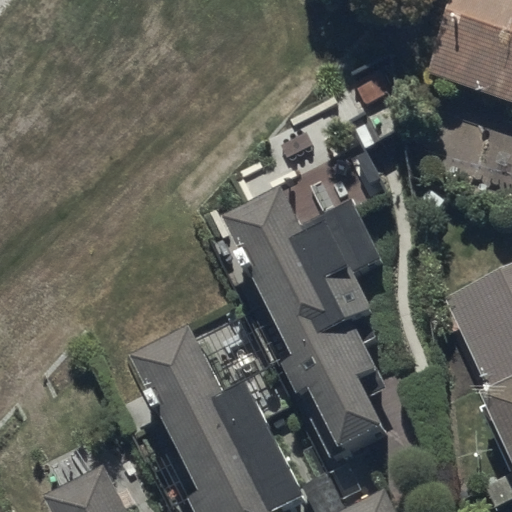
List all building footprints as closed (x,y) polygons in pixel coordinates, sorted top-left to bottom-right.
[(511,0),(454,0),(432,67),(511,94),(511,0)] [(295,193),(233,224),(303,362),(286,371),(331,464),(395,433),(373,386),(387,379),(361,326),(382,316),(363,278),(383,269),(353,208),(312,228),(295,193)] [(511,269),(453,296),(499,399),(494,402),(511,441),(511,269)] [(198,511),(396,511),(387,493),(350,511),(298,511),(316,503),(259,390),(232,403),(199,337),(139,367),(207,502),(196,507),(198,511)] [(146,511),(119,456),(54,488),(66,511),(146,511)]
